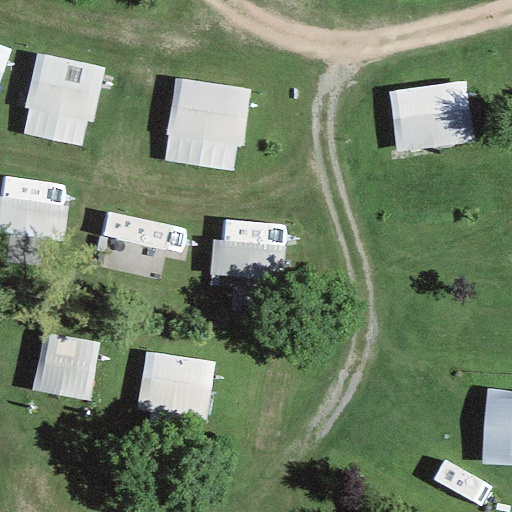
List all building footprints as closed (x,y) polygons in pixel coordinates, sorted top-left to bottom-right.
[(0,90),(16,32),(0,28),(0,90)] [(96,134),(106,51),(38,43),(28,126),(96,134)] [(173,154),(245,160),(252,74),(180,68),(173,154)] [(397,74),(400,136),(475,132),(471,69),(397,74)] [(51,325),(40,380),(93,391),(104,335),(51,325)] [(511,382),(489,383),(487,457),(511,457),(511,382)]
